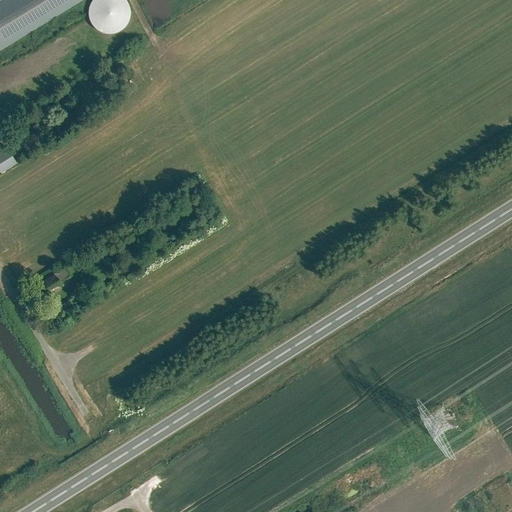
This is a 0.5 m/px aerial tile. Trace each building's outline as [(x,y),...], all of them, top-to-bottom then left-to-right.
[(0,49),(80,0),(1,0),(0,1),(0,49)] [(130,15),(127,2),(124,0),(92,0),(88,10),(90,23),(100,32),(113,33),(124,27),(130,15)] [(6,148),(0,151),(0,166),(12,158),(6,148)] [(90,282),(108,271),(101,260),(83,270),(90,282)] [(70,275),(66,268),(55,274),(40,283),(47,293),(61,285),(59,282),(70,275)]
